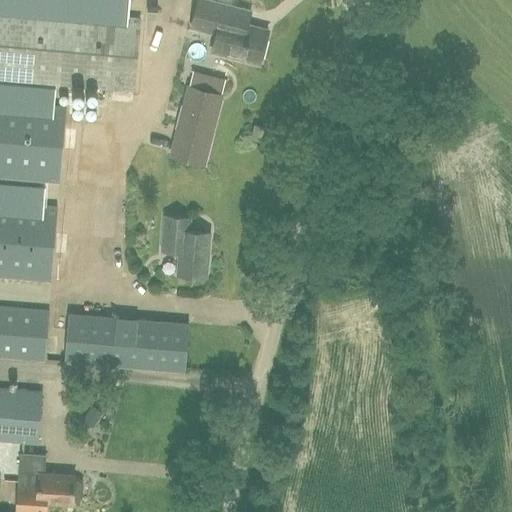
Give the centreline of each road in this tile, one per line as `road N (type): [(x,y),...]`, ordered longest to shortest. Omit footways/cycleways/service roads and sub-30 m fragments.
road 1 (unclassified): [(230,511),(362,0)]
road 2 (track): [(459,511),(387,87),(362,0)]
